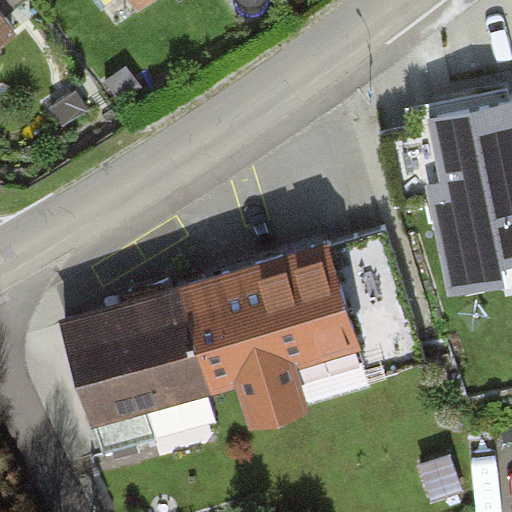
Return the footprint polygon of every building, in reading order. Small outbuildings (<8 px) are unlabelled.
[(0,40),(15,30),(0,9),(0,40)] [(511,253),(511,94),(439,110),(440,113),(411,119),(414,134),(389,139),(401,200),(430,194),(428,183),(435,182),(457,283),(505,273),(501,256),(511,253)] [(292,352),(306,393),(425,355),(383,226),(328,243),(357,331),(292,352)] [(325,232),(177,279),(208,374),(238,364),(253,410),(306,393),(292,352),(357,331),(328,243),(325,232)] [(177,279),(63,312),(91,410),(208,374),(177,279)]
